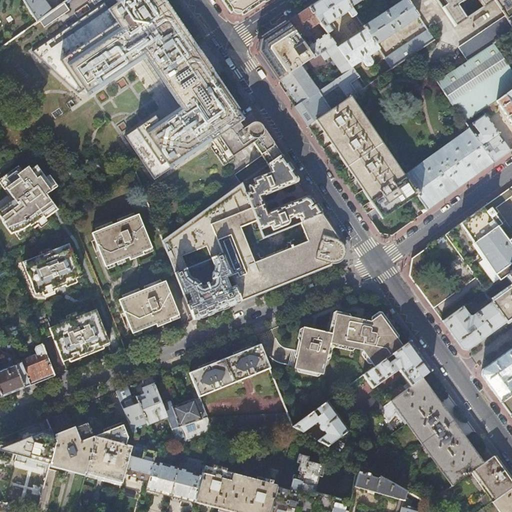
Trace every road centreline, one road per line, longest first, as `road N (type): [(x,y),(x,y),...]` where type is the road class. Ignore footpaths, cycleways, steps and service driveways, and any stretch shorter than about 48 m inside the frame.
road 1 (unclassified): [(0,420),(381,260)]
road 2 (tertiary): [(227,38),(381,260)]
road 3 (residential): [(381,260),(511,169)]
road 4 (tertiary): [(381,260),(457,371)]
